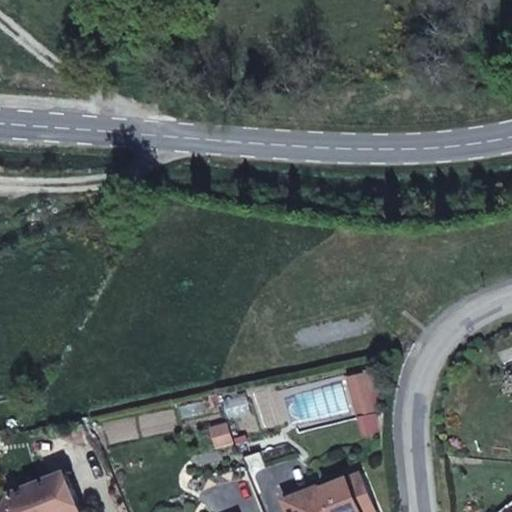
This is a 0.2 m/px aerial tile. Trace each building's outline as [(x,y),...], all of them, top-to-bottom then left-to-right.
[(370,393),(366,376),(351,380),(355,397),(370,393)] [(375,415),(370,393),(355,397),(361,418),(375,415)] [(57,511),(54,504),(77,495),(68,473),(12,495),(4,511),(57,511)] [(376,511),(377,511),(362,474),(326,488),(328,493),(322,495),(319,487),(285,501),(290,511),(376,511)] [(83,511),(77,495),(54,504),(57,511),(83,511)] [(511,511),(511,503),(501,511),(511,511)]
